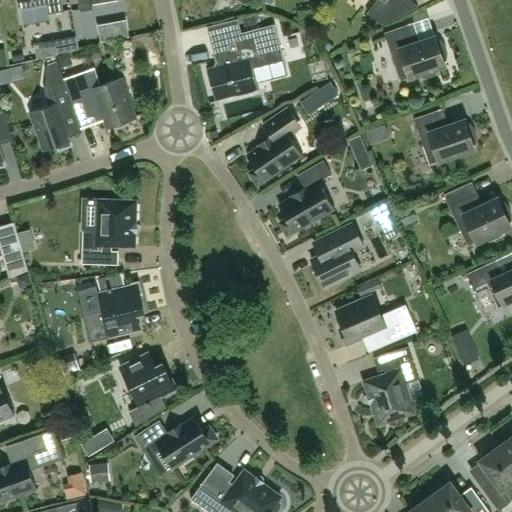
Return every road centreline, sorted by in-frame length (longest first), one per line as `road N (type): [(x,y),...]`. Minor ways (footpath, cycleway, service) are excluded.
road 1 (residential): [(180,134),(167,221),(176,310),(194,356),(242,427),(301,472),(358,493)]
road 2 (residential): [(358,493),(352,443),(321,351),(251,218),(180,134)]
road 3 (residential): [(0,196),(180,134)]
road 4 (unclassified): [(358,493),(511,382)]
road 5 (unclassified): [(458,0),(511,150)]
road 6 (residential): [(180,134),(165,0)]
